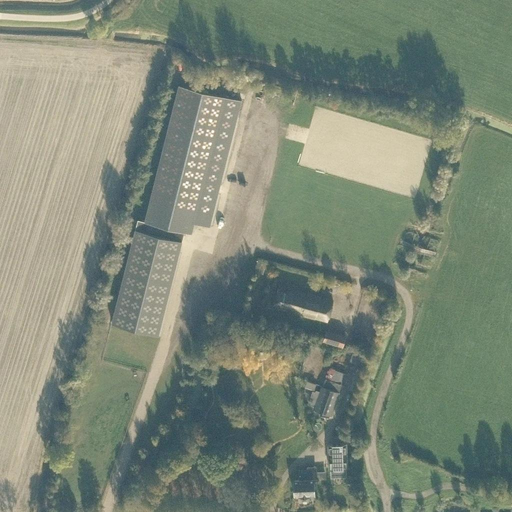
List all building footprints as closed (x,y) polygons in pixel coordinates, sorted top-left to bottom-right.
[(241,100),(179,84),(144,220),(137,219),(111,322),(158,334),(184,231),(191,232),(194,222),(209,226),(241,100)] [(279,285),(273,306),(327,321),(333,300),(279,285)] [(342,347),(346,334),(326,329),(322,341),(342,347)] [(263,341),(257,341),(252,346),(253,353),(258,359),(265,358),(270,353),(270,345),(263,341)] [(330,366),(326,377),(341,382),(344,372),(344,371),(330,366)] [(313,391),(309,402),(316,405),(315,408),(330,414),(339,390),(338,390),(341,382),(326,377),(321,391),(316,389),(315,392),(313,391)] [(346,443),(328,444),(329,468),(347,467),(346,443)] [(317,479),(316,471),(316,465),(306,466),(307,470),(298,470),(299,479),(294,479),(294,496),(314,495),(313,479),(317,479)]
